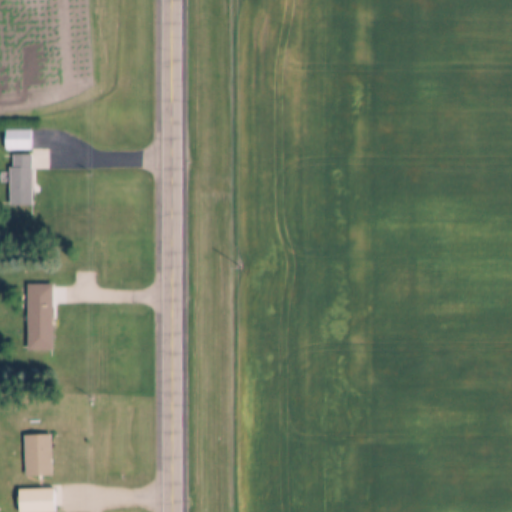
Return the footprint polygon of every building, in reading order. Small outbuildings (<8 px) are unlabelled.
[(6,129),(31,129),(31,150),(6,150),(6,129)] [(13,155),(32,155),(32,206),(10,206),(9,167),(13,167),(13,155)] [(27,285),(53,285),(53,351),(28,351),(27,285)] [(25,437),(51,436),(53,476),(26,477),(25,437)] [(19,511),(19,491),(53,490),(53,511),(19,511)]
